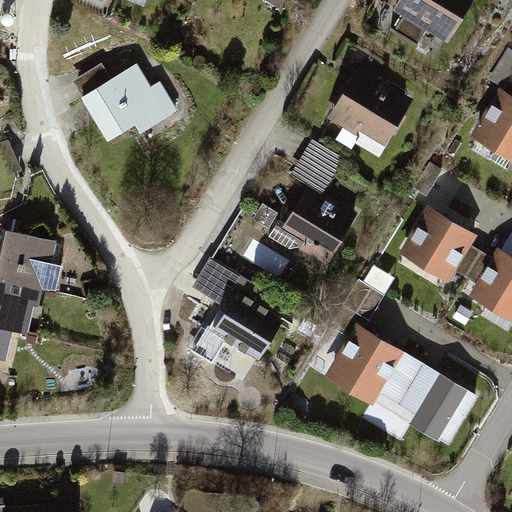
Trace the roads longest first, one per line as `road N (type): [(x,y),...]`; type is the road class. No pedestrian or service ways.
road 1 (residential): [(135,288),(194,239),(338,0)]
road 2 (residential): [(135,288),(62,171),(43,125),(34,54),(40,0)]
road 3 (tertiary): [(446,511),(327,461),(263,445),(151,434)]
road 4 (tertiary): [(151,434),(0,440)]
road 5 (residential): [(151,434),(150,354),(135,288)]
road 6 (residential): [(511,405),(448,511)]
